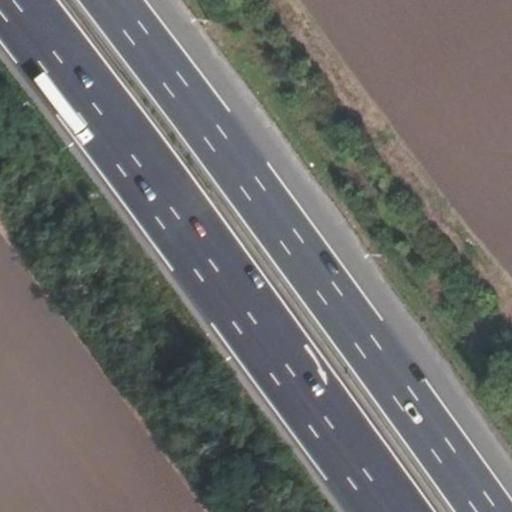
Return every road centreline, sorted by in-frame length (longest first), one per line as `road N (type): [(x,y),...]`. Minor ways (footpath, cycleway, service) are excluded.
road 1 (motorway): [(16,0),(399,511)]
road 2 (motorway): [(486,511),(117,0)]
road 3 (track): [(390,163),(511,328)]
